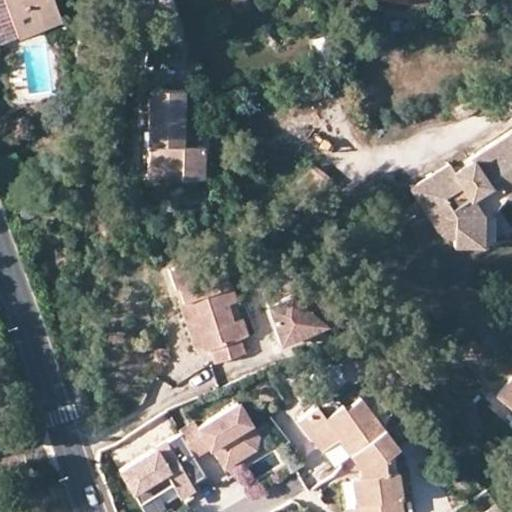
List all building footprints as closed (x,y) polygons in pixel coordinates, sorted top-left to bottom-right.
[(4,0),(18,36),(56,23),(48,0),(4,0)] [(70,37),(71,28),(63,27),(62,37),(70,37)] [(482,102),(473,88),(450,103),(450,108),(450,111),(450,113),(454,116),(460,117),(482,102)] [(182,90),(147,90),(146,168),(178,169),(178,180),(204,181),(202,146),(183,146),(175,146),(174,139),(183,138),(182,90)] [(445,166),(408,187),(436,229),(443,233),(453,238),(453,245),(495,245),(494,212),(466,214),(462,201),(495,181),(504,192),(511,187),(511,129),(448,171),(445,166)] [(183,138),(174,139),(175,146),(183,146),(183,138)] [(314,166),(298,186),(316,199),(333,179),(314,166)] [(146,168),(146,180),(178,180),(178,169),(146,168)] [(504,192),(495,181),(462,201),(466,214),(494,212),(506,195),(504,192)] [(181,319),(190,317),(201,346),(202,350),(208,348),(212,363),(245,352),(241,337),(248,335),(242,319),(233,321),(227,304),(236,300),(230,285),(226,285),(216,257),(196,264),(194,261),(168,269),(174,288),(177,288),(181,301),(176,303),(181,319)] [(174,288),(171,290),(176,303),(181,301),(177,288),(174,288)] [(333,305),(310,288),(268,305),(284,343),(345,316),(333,305)] [(192,350),(201,346),(190,317),(181,319),(192,350)] [(511,376),(497,397),(511,409),(511,376)] [(320,450),(336,440),(356,467),(357,477),(350,477),(353,503),(345,505),(345,511),(401,511),(397,472),(384,474),(382,458),(398,447),(359,399),(344,409),(341,406),(323,418),(315,407),(297,421),(320,450)] [(193,422),(178,432),(194,456),(212,444),(225,462),(252,444),(260,439),(236,404),(198,429),(193,422)] [(178,432),(120,469),(140,501),(173,481),(180,494),(206,478),(194,456),(178,432)] [(501,511),(493,501),(478,511),(501,511)]
